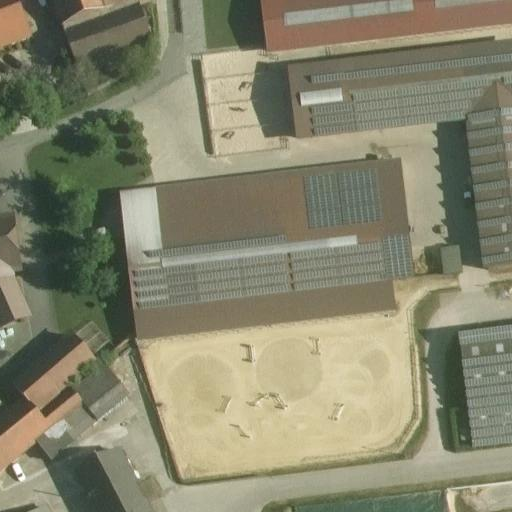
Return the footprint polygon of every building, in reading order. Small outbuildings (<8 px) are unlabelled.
[(0,0),(0,53),(31,42),(15,0),(0,0)] [(103,0),(52,0),(63,30),(108,13),(103,0)] [(150,7),(147,0),(103,0),(108,13),(63,30),(87,98),(133,75),(127,61),(155,50),(140,10),(150,7)] [(235,0),(188,0),(192,39),(238,35),(235,0)] [(427,0),(312,0),(266,6),(272,55),(432,35),(427,0)] [(511,51),(295,77),(293,77),(293,80),(295,92),(295,93),(295,95),(297,108),(297,111),(299,124),(299,127),(301,139),(300,139),(301,142),(303,142),(347,136),(347,137),(350,136),(470,121),(511,115),(511,51)] [(511,115),(470,121),(474,153),(511,148),(511,115)] [(511,148),(474,153),(488,273),(511,270),(511,148)] [(400,166),(124,199),(142,342),(393,312),(390,285),(414,282),(400,166)] [(12,222),(0,223),(0,333),(32,319),(13,275),(20,274),(12,222)] [(457,253),(443,255),(446,279),(460,277),(457,253)] [(511,334),(462,340),(475,449),(511,444),(511,334)] [(73,340),(36,372),(35,371),(14,390),(26,403),(38,418),(60,399),(58,398),(96,365),(73,340)] [(26,403),(0,424),(0,476),(37,446),(84,408),(98,426),(130,400),(105,368),(41,421),(38,418),(26,403)] [(98,426),(84,408),(37,446),(52,464),(98,426)] [(149,511),(120,455),(77,476),(95,511),(149,511)]
